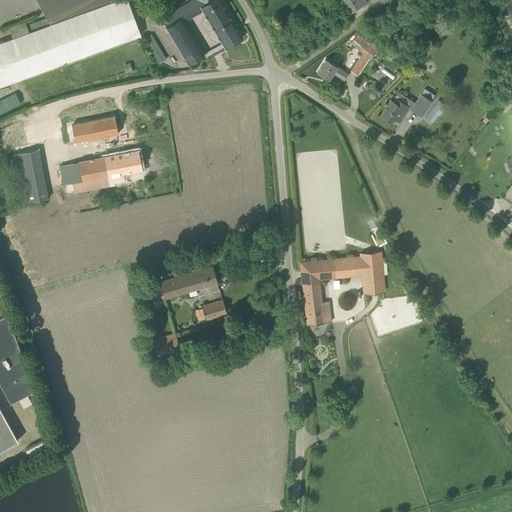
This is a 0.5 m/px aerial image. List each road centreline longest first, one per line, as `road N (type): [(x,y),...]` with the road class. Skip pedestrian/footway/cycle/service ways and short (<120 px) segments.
road 1 (unclassified): [(292,511),(301,443),(271,71)]
road 2 (track): [(511,428),(442,316),(343,115)]
road 3 (unclassified): [(511,234),(460,190),(271,71)]
